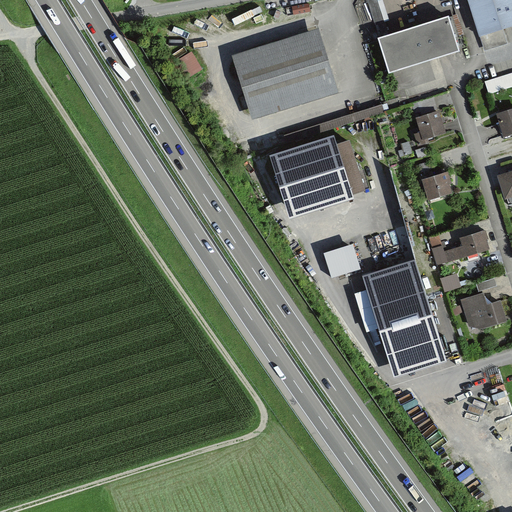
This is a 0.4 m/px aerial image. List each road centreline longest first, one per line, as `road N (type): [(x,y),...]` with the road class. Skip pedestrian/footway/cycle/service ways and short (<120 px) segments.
road 1 (track): [(0,6),(275,414),(260,427),(0,507)]
road 2 (motorway): [(423,511),(252,268),(80,0)]
road 3 (motorway): [(46,0),(227,283),(387,511)]
road 4 (residential): [(511,258),(454,74)]
road 5 (residential): [(224,0),(42,33)]
